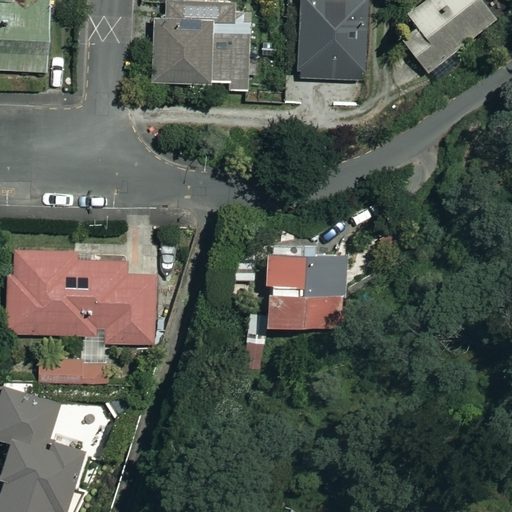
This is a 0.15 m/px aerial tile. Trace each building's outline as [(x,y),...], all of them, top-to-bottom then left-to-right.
[(48,0),(0,0),(0,70),(48,71),(48,0)] [(231,82),(231,92),(252,91),(248,0),(163,0),(164,20),(152,21),(154,85),(231,82)] [(299,0),(297,73),(303,73),(303,79),(367,81),(368,0),(299,0)] [(401,18),(394,24),(403,36),(400,38),(427,73),(498,17),(484,0),(424,0),(407,14),(416,25),(411,30),(401,18)] [(97,252),(96,260),(71,259),(72,237),(55,237),(55,245),(14,244),(14,275),(8,275),(6,333),(101,336),(101,342),(153,343),(155,273),(128,273),(126,253),(97,252)] [(344,250),(266,251),(267,325),(345,325),(344,250)] [(82,360),(82,352),(39,353),(40,379),(103,378),(102,359),(82,360)] [(54,511),(55,511),(58,511),(60,508),(65,509),(82,449),(48,439),(59,403),(2,387),(0,395),(0,440),(9,443),(0,473),(0,511),(54,511)]
